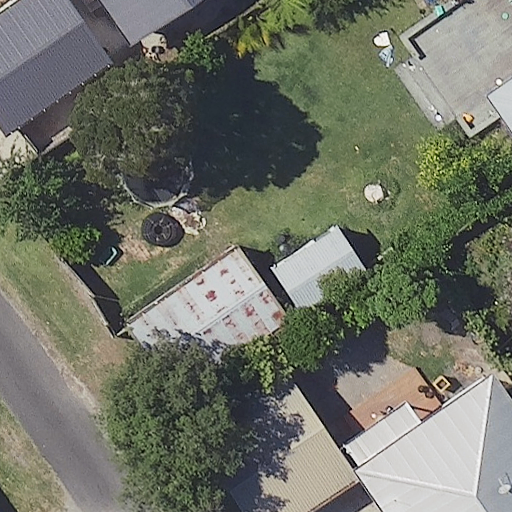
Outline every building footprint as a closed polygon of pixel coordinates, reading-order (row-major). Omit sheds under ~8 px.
[(195,33),(171,0),(39,0),(0,28),(0,112),(29,153),(195,33)] [(511,72),(485,91),(511,129),(511,72)] [(286,324),(236,253),(129,328),(180,399),(286,324)] [(511,511),(511,404),(491,374),(355,468),(385,511),(511,511)] [(298,511),(356,473),(303,396),(210,460),(245,511),(298,511)]
